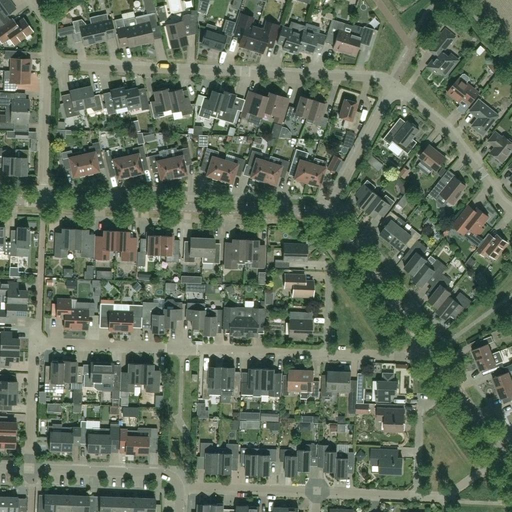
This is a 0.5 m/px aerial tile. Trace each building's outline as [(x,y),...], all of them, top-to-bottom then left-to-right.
[(10,1),(9,2),(7,0),(0,0),(0,26),(9,20),(6,16),(15,9),(10,1)] [(198,0),(197,10),(197,12),(205,14),(209,0),(198,0)] [(255,13),(262,15),(266,6),(258,4),(255,13)] [(188,45),(183,26),(190,23),(196,23),(197,12),(197,10),(191,10),(191,15),(186,14),(182,16),(181,20),(182,22),(166,25),(172,48),(188,45)] [(137,25),(141,44),(153,42),(150,28),(157,27),(154,13),(135,17),(137,25)] [(107,14),(100,15),(89,18),(91,24),(95,43),(106,40),(106,38),(114,36),(110,19),(108,19),(107,14)] [(241,14),(234,36),(241,38),(239,45),(241,46),(241,47),(248,49),(249,48),(251,49),(257,28),(250,26),(253,18),(241,14)] [(137,25),(135,17),(123,20),(122,18),(114,20),(120,47),(128,45),(129,47),(141,44),(137,25)] [(9,37),(14,44),(32,31),(23,19),(16,25),(12,20),(0,28),(0,40),(1,42),(9,37)] [(331,19),(327,33),(337,36),(334,45),(333,49),(344,53),(352,26),(345,24),(331,19)] [(81,20),(72,22),(75,33),(81,32),(84,46),(95,43),(91,24),(86,25),(85,24),(81,20)] [(202,45),(221,51),(224,43),(229,44),(234,29),(235,25),(225,22),(222,34),(214,32),(216,26),(207,24),(202,40),(203,40),(202,45)] [(260,52),(263,52),(265,45),(272,47),(279,26),(267,22),(264,30),(257,28),(251,49),(253,49),(253,50),(260,52)] [(298,50),(304,31),(305,26),(291,22),(289,29),(282,27),(277,43),(284,46),(282,49),(297,54),(298,50)] [(352,26),(344,53),(355,56),(360,40),(370,43),(374,30),(364,26),(363,28),(353,25),(352,26)] [(441,38),(430,51),(437,56),(431,63),(432,70),(436,73),(441,73),(445,76),(458,60),(451,54),(449,57),(443,52),(455,37),(445,29),(439,37),(441,38)] [(298,50),(312,55),(313,51),(320,53),(325,36),(317,34),(317,35),(304,31),(298,50)] [(15,59),(15,51),(5,51),(5,59),(11,59),(10,71),(30,72),(31,59),(15,59)] [(4,78),(3,91),(15,91),(16,83),(30,83),(30,72),(10,71),(4,71),(4,78)] [(479,93),(466,83),(469,79),(469,77),(465,75),(463,75),(460,78),(460,77),(447,93),(459,102),(462,98),(470,105),(479,93)] [(94,112),(97,111),(102,110),(99,95),(93,96),(91,86),(80,88),(85,108),(91,107),(91,109),(94,112)] [(124,91),(124,90),(123,87),(110,90),(112,99),(105,101),(108,115),(115,113),(115,109),(127,107),(124,91)] [(80,115),(78,110),(85,108),(80,88),(69,91),(72,103),(64,105),(66,118),(80,115)] [(128,110),(141,107),(142,111),(149,109),(146,95),(139,97),(137,88),(124,90),(124,91),(127,107),(128,110)] [(164,116),(163,110),(171,108),(168,92),(167,89),(154,92),(156,101),(150,103),(154,119),(164,116)] [(181,110),(182,116),(192,113),(189,99),(183,100),(181,89),(168,92),(171,108),(172,112),(181,110)] [(216,118),(223,94),(212,91),(208,104),(202,103),(198,116),(209,120),(210,117),(216,118)] [(231,108),(236,95),(224,91),(223,94),(216,118),(233,124),(237,110),(231,108)] [(5,111),(29,112),(29,100),(15,99),(15,93),(0,92),(0,106),(5,107),(5,111)] [(264,112),(268,97),(249,92),(241,116),(248,118),(247,121),(260,125),(264,112)] [(269,93),(268,97),(264,112),(276,116),(274,121),(281,124),(289,99),(269,93)] [(307,118),(312,100),(306,98),(307,96),(299,94),(295,108),(289,106),(286,116),(299,120),(300,116),(307,118)] [(339,117),(345,119),(344,122),(346,122),(345,128),(356,131),(360,116),(354,114),(357,103),(356,103),(354,100),(348,98),(346,100),(344,99),(339,117)] [(319,102),(312,100),(307,118),(313,120),(312,124),(325,128),(328,118),(322,117),(327,102),(319,100),(319,102)] [(470,111),(475,116),(476,115),(479,117),(472,126),(483,135),(499,116),(479,100),(470,111)] [(0,128),(13,129),(14,123),(28,124),(29,112),(5,111),(5,115),(0,114),(0,128)] [(416,143),(412,139),(419,130),(408,121),(404,126),(402,127),(397,122),(383,139),(390,145),(393,141),(408,153),(416,143)] [(491,153),(502,162),(511,150),(511,142),(504,136),(503,138),(496,132),(488,141),(495,147),(491,153)] [(198,143),(207,143),(207,135),(199,135),(198,143)] [(82,155),(86,174),(99,171),(97,161),(102,159),(99,142),(92,144),(93,146),(89,147),(90,153),(82,155)] [(134,155),(125,156),(130,176),(143,173),(140,162),(146,161),(143,146),(132,149),(134,155)] [(446,159),(429,146),(420,158),(436,171),(446,159)] [(169,158),(174,178),(187,175),(184,164),(191,162),(188,148),(176,150),(178,156),(169,158)] [(206,175),(219,179),(225,160),(216,158),(218,152),(206,148),(202,163),(209,165),(206,175)] [(15,157),(14,175),(26,176),(27,158),(28,158),(29,150),(15,149),(15,157)] [(294,179),(307,183),(312,164),(305,161),(308,153),(296,149),(291,166),(297,168),(294,179)] [(14,175),(15,157),(8,157),(7,151),(0,150),(0,163),(3,164),(3,175),(14,175)] [(161,181),(174,178),(169,158),(167,150),(161,151),(159,153),(160,154),(149,157),(152,171),(158,170),(161,181)] [(71,151),(61,153),(62,156),(65,168),(70,166),(73,177),(86,174),(82,155),(81,151),(72,154),(71,151)] [(130,176),(125,156),(113,159),(111,151),(105,152),(109,169),(114,168),(117,179),(130,176)] [(253,167),(250,177),(263,181),(269,162),(268,162),(260,159),(262,154),(252,151),(247,165),(253,167)] [(269,162),(263,181),(276,185),(279,175),(284,176),(289,162),(270,156),(268,162),(269,162)] [(334,156),(327,169),(334,173),(341,159),(334,156)] [(233,163),(225,160),(219,179),(232,183),(235,173),(241,175),(245,160),(235,157),(233,163)] [(312,164),(307,183),(319,187),(327,162),(322,161),(314,158),(312,164)] [(398,175),(404,179),(410,171),(404,167),(398,175)] [(441,179),(431,191),(439,198),(441,195),(453,204),(462,193),(461,192),(466,186),(455,177),(448,185),(441,179)] [(357,203),(366,210),(378,195),(373,191),(376,187),(367,180),(356,195),(360,198),(357,203)] [(406,194),(410,190),(404,184),(400,187),(406,194)] [(383,217),(395,202),(386,195),(383,199),(378,195),(366,210),(375,218),(379,213),(383,217)] [(464,234),(469,228),(479,236),(484,229),(481,227),(489,217),(477,208),(475,211),(469,206),(453,226),(464,234)] [(390,243),(402,228),(401,227),(405,222),(399,217),(391,211),(382,222),(387,225),(380,234),(390,243)] [(0,251),(4,251),(4,255),(10,255),(10,243),(10,242),(4,242),(5,226),(0,225),(0,251)] [(10,255),(10,256),(16,256),(18,256),(28,257),(28,248),(29,240),(30,234),(29,234),(29,228),(24,227),(17,226),(17,230),(16,243),(10,243),(10,255)] [(407,232),(402,228),(390,243),(400,251),(407,242),(413,246),(417,240),(421,235),(411,227),(407,232)] [(67,248),(74,249),(75,229),(62,229),(62,235),(56,235),(55,256),(66,257),(67,248)] [(88,230),(75,229),(74,249),(82,249),(81,256),(94,257),(94,243),(95,235),(88,235),(88,230)] [(95,237),(94,259),(109,260),(109,250),(115,250),(116,231),(104,230),(103,237),(95,237)] [(121,260),(135,261),(136,238),(128,238),(129,231),(116,231),(115,250),(122,250),(121,260)] [(159,255),(160,236),(154,235),(154,232),(148,232),(148,237),(147,239),(140,239),(140,252),(137,252),(137,266),(145,267),(145,255),(159,255)] [(166,262),(178,263),(179,240),(173,240),(172,238),(172,233),(166,233),(166,236),(160,236),(159,255),(166,255),(166,262)] [(487,252),(495,259),(508,243),(497,235),(495,238),(490,234),(477,251),(484,256),(487,252)] [(202,256),(203,238),(190,238),(190,251),(184,250),(183,262),(194,263),(195,256),(202,256)] [(214,239),(203,238),(202,256),(202,263),(219,264),(220,252),(214,251),(214,239)] [(232,243),(225,243),(224,268),(237,269),(237,264),(244,264),(244,262),(245,240),(232,239),(232,243)] [(258,240),(245,240),(244,262),(252,263),(252,267),(264,267),(265,246),(258,245),(258,240)] [(404,268),(414,276),(415,276),(425,263),(427,261),(422,256),(428,248),(417,240),(413,246),(409,251),(414,256),(404,268)] [(275,267),(289,268),(289,261),(306,261),(307,245),(284,244),(283,260),(275,260),(275,267)] [(471,253),(465,256),(468,263),(474,260),(471,253)] [(437,259),(430,267),(425,263),(415,276),(414,276),(412,278),(422,287),(432,274),(438,279),(442,273),(447,267),(437,259)] [(259,272),(249,272),(248,283),(259,283),(259,272)] [(452,281),(442,273),(438,279),(433,284),(438,288),(428,300),(438,308),(449,295),(449,296),(451,293),(445,289),(452,281)] [(305,275),(300,275),(285,275),(284,288),(293,288),(293,296),(313,296),(313,282),(305,282),(305,275)] [(17,283),(0,282),(0,295),(2,295),(2,303),(7,303),(26,304),(27,291),(17,290),(17,283)] [(204,284),(186,284),(185,291),(204,292),(204,284)] [(460,292),(454,300),(466,309),(472,302),(460,292)] [(449,295),(438,308),(436,311),(446,319),(451,313),(456,318),(466,309),(454,300),(449,296),(449,295)] [(75,329),(76,309),(70,309),(71,300),(57,299),(56,320),(64,320),(64,329),(75,329)] [(181,320),(182,303),(175,302),(173,300),(167,300),(165,302),(164,302),(164,307),(164,315),(163,327),(164,327),(175,327),(175,319),(181,320)] [(76,309),(75,329),(87,330),(88,316),(94,316),(94,303),(76,302),(76,309)] [(164,315),(164,307),(158,307),(158,303),(142,302),(142,305),(142,317),(142,319),(147,319),(152,324),(152,333),(163,333),(164,327),(163,327),(164,315)] [(26,304),(7,303),(7,310),(0,309),(0,322),(16,323),(16,316),(26,317),(26,304)] [(186,315),(186,320),(192,320),(192,328),(203,328),(204,328),(204,316),(205,309),(205,304),(198,303),(187,303),(186,315)] [(120,331),(121,311),(114,311),(114,304),(100,304),(100,316),(109,316),(108,331),(120,331)] [(128,312),(121,311),(120,331),(132,332),(133,317),(142,317),(142,305),(129,305),(128,312)] [(229,335),(243,336),(244,309),(244,308),(224,307),(223,333),(229,333),(229,335)] [(263,335),(264,323),(264,309),(253,308),(253,309),(244,309),(243,336),(257,336),(257,334),(263,335)] [(222,310),(205,309),(204,316),(204,328),(203,328),(203,334),(215,335),(215,322),(221,322),(222,310)] [(299,320),(300,312),(290,312),(289,338),(304,338),(304,332),(311,332),(312,321),(299,320)] [(0,349),(0,350),(18,350),(19,339),(11,338),(11,332),(0,331),(0,349)] [(491,336),(480,341),(482,346),(472,350),(476,361),(492,354),(488,344),(494,342),(491,336)] [(9,361),(18,362),(18,350),(0,350),(0,349),(0,367),(9,367),(9,361)] [(501,369),(504,368),(502,362),(504,361),(500,351),(492,354),(476,361),(480,371),(491,367),(493,372),(501,369)] [(44,392),(55,393),(56,383),(63,383),(64,381),(63,381),(64,361),(64,363),(51,363),(51,377),(45,377),(44,392)] [(76,376),(76,362),(64,361),(63,381),(64,381),(71,381),(70,389),(82,390),(82,376),(76,376)] [(101,382),(102,363),(91,362),(90,375),(84,375),(83,387),(94,388),(97,391),(101,391),(101,382)] [(101,382),(101,391),(112,391),(112,399),(120,399),(120,382),(118,382),(118,376),(113,375),(113,365),(113,363),(102,363),(101,382)] [(140,387),(140,383),(141,364),(128,364),(128,372),(121,372),(121,391),(134,391),(134,387),(140,387)] [(153,370),(153,365),(141,364),(140,383),(140,387),(140,383),(146,383),(146,392),(159,392),(160,371),(153,370)] [(511,364),(504,368),(501,369),(503,374),(492,378),(497,389),(511,382),(511,380),(509,372),(511,370),(511,364)] [(221,395),(221,387),(222,367),(210,367),(209,381),(203,381),(203,399),(209,399),(209,395),(221,395)] [(221,395),(240,396),(240,383),(234,382),(235,368),(222,367),(221,387),(221,395)] [(261,397),(261,395),(262,389),(262,369),(250,368),(249,383),(242,383),(241,395),(254,395),(255,397),(261,397)] [(261,395),(281,396),(282,374),(275,373),(275,369),(262,369),(262,389),(261,395)] [(301,390),(302,370),(290,370),(289,383),(283,382),(283,395),(289,396),(289,390),(301,390)] [(301,390),(301,398),(307,398),(309,396),(313,396),(319,397),(319,384),(313,384),(314,371),(302,370),(301,390)] [(333,391),(339,391),(340,372),(329,371),(328,385),(322,385),(321,396),(332,397),(333,391)] [(350,391),(351,372),(340,372),(339,391),(350,391)] [(0,392),(17,393),(17,382),(4,381),(4,375),(0,374),(0,392)] [(391,395),(397,395),(397,382),(394,382),(394,376),(392,374),(385,374),(383,376),(383,381),(379,381),(379,395),(376,394),(376,401),(391,402),(391,395)] [(511,382),(497,389),(501,399),(502,399),(511,395),(511,396),(511,382)] [(3,404),(16,405),(17,393),(0,392),(0,410),(3,410),(3,404)] [(357,403),(356,412),(369,412),(369,404),(364,404),(357,403)] [(385,421),(385,430),(404,431),(404,430),(405,430),(405,424),(404,424),(404,409),(378,408),(377,420),(385,421)] [(80,428),(80,434),(88,434),(87,444),(87,452),(99,452),(100,428),(89,428),(86,428),(86,421),(81,421),(80,428)] [(0,434),(15,435),(16,423),(0,422),(0,434)] [(47,426),(47,432),(50,432),(49,451),(61,451),(61,432),(61,427),(61,424),(52,424),(52,426),(47,426)] [(100,428),(99,452),(110,453),(110,452),(118,452),(119,424),(110,424),(110,429),(100,428)] [(61,427),(61,432),(61,451),(72,451),(72,445),(80,446),(80,434),(80,428),(70,427),(70,428),(61,427)] [(137,436),(137,454),(148,454),(148,444),(157,444),(157,429),(144,428),(138,428),(138,431),(137,436)] [(137,454),(137,436),(138,431),(126,430),(126,429),(120,429),(119,453),(125,453),(137,454)] [(0,447),(15,448),(15,435),(0,434),(0,447)] [(219,473),(220,453),(213,453),(213,443),(201,443),(200,457),(206,457),(206,473),(219,473)] [(220,448),(220,453),(219,473),(232,474),(232,458),(238,458),(239,444),(227,444),(227,448),(220,448)] [(298,470),(310,471),(310,457),(316,457),(317,445),(306,444),(306,450),(298,450),(298,456),(298,470)] [(324,467),(324,471),(336,472),(337,458),(337,452),(330,451),(330,445),(321,445),(320,457),(320,466),(324,467)] [(259,455),(259,449),(241,448),(241,460),(246,461),(246,474),(258,475),(259,455)] [(277,449),(259,449),(259,455),(258,475),(270,475),(270,461),(276,461),(277,449)] [(286,462),(286,476),(298,476),(298,470),(298,456),(292,456),(292,450),(281,449),(280,462),(286,462)] [(380,473),(402,474),(403,458),(398,458),(398,451),(372,449),(371,464),(380,465),(380,473)] [(336,472),(335,478),(348,478),(348,464),(354,464),(355,452),(337,452),(337,458),(336,472)] [(55,511),(56,495),(45,494),(45,503),(38,503),(38,511),(55,511)] [(56,495),(55,511),(66,511),(67,495),(56,495)] [(76,511),(78,496),(67,495),(66,511),(76,511)] [(93,511),(94,506),(88,506),(89,496),(78,496),(76,511),(93,511)] [(17,508),(18,497),(7,497),(6,511),(26,511),(26,509),(17,508)] [(94,506),(93,511),(110,511),(111,497),(100,497),(100,506),(94,506)] [(121,511),(122,497),(111,497),(110,511),(121,511)] [(132,511),(133,498),(122,497),(121,511),(132,511)] [(133,498),(132,511),(143,511),(144,498),(133,498)] [(154,511),(155,499),(144,498),(143,511),(154,511)]
